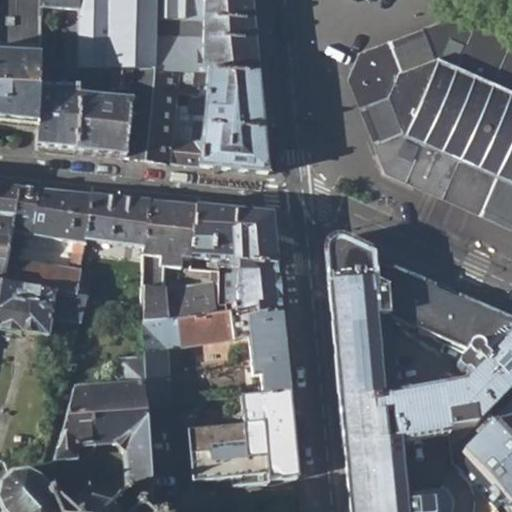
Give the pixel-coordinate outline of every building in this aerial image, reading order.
[(40,0),(40,13),(78,15),(78,0),(40,0)] [(78,0),(78,15),(78,25),(77,70),(130,73),(175,74),(256,77),(249,0),(78,0)] [(511,42),(493,34),(451,16),(406,33),(359,52),(348,77),(366,123),(386,173),(424,190),(457,204),(495,221),(511,228),(511,42)] [(63,78),(75,79),(77,70),(78,25),(65,24),(63,78)] [(0,127),(38,131),(38,91),(39,57),(0,54),(0,127)] [(73,155),(121,160),(127,102),(85,100),(82,87),(108,88),(108,91),(128,93),(130,73),(77,70),(75,79),(75,92),(73,155)] [(121,160),(165,164),(168,141),(170,122),(170,116),(173,96),(175,74),(130,73),(128,93),(127,102),(121,160)] [(266,175),(256,77),(175,74),(173,96),(190,97),(197,97),(197,88),(206,89),(205,99),(200,99),(200,103),(189,102),(187,117),(203,119),(202,125),(188,123),(185,143),(168,141),(165,164),(266,175)] [(38,151),(73,155),(75,92),(38,91),(38,131),(38,151)] [(173,96),(170,116),(187,117),(189,102),(190,97),(173,96)] [(170,122),(168,141),(185,143),(188,123),(170,122)] [(0,279),(18,190),(0,187),(0,279)] [(81,246),(82,242),(89,198),(18,190),(0,279),(0,285),(72,298),(79,255),(71,253),(67,271),(16,262),(18,253),(21,253),(24,236),(81,246)] [(82,242),(145,250),(147,204),(89,198),(82,242)] [(145,250),(140,324),(230,311),(229,304),(220,303),(221,269),(210,269),(213,282),(165,290),(168,267),(171,267),(173,272),(182,272),(184,259),(194,260),(195,209),(147,204),(145,250)] [(269,218),(195,209),(194,260),(201,260),(210,260),(222,261),(233,263),(235,267),(239,267),(242,302),(235,305),(236,310),(251,307),(253,316),(280,314),(269,218)] [(374,264),(374,257),(338,242),(333,242),(328,243),(326,247),(326,252),(343,451),(403,441),(447,432),(474,427),(477,424),(511,388),(511,320),(400,272),(395,274),(374,264)] [(210,269),(221,269),(222,266),(222,261),(210,260),(210,269)] [(221,269),(220,303),(229,304),(230,290),(232,290),(230,267),(222,266),(221,269)] [(82,300),(72,298),(0,285),(0,330),(45,338),(48,321),(76,326),(82,300)] [(140,324),(142,359),(145,408),(171,405),(167,352),(247,338),(251,376),(259,375),(261,395),(287,392),(280,314),(253,316),(251,307),(236,310),(230,311),(140,324)] [(118,480),(117,484),(115,488),(121,494),(128,487),(132,491),(125,497),(130,507),(132,505),(129,501),(132,500),(135,502),(137,502),(144,507),(151,507),(145,408),(142,359),(118,361),(119,386),(72,389),(52,461),(83,460),(90,454),(91,448),(108,446),(121,456),(120,480),(118,480)] [(296,478),(287,392),(261,395),(239,397),(241,424),(230,425),(230,418),(204,420),(199,424),(204,487),(267,482),(267,480),(296,478)] [(511,511),(511,402),(488,428),(483,433),(460,456),(465,461),(458,467),(499,509),(505,503),(510,511),(511,511)] [(343,451),(348,511),(428,511),(428,510),(408,511),(403,441),(343,451)] [(148,511),(145,508),(144,507),(137,502),(135,502),(132,500),(129,501),(132,505),(130,507),(125,497),(132,491),(128,487),(121,494),(115,488),(117,484),(112,482),(111,486),(92,485),(91,480),(86,481),(87,486),(76,496),(72,493),(69,496),(72,499),(65,506),(56,497),(58,495),(50,487),(48,489),(42,481),(44,479),(42,476),(39,478),(29,472),(30,468),(25,467),(24,471),(12,472),(10,469),(6,470),(8,474),(0,480),(0,511),(148,511)]
